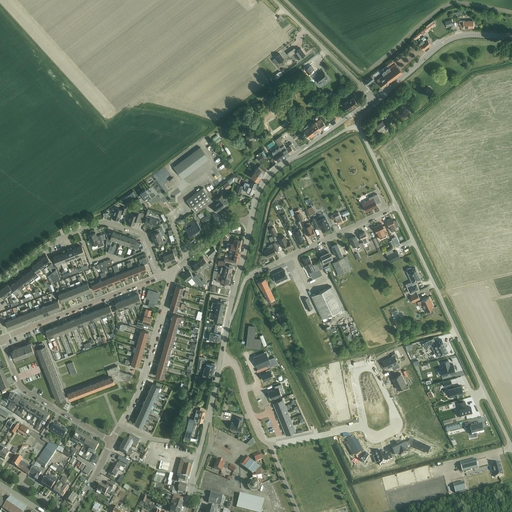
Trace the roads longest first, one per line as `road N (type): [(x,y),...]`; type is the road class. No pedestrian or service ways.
road 1 (residential): [(227,323),(247,276),(396,206)]
road 2 (residential): [(0,280),(42,247),(104,220),(143,234),(160,276)]
road 3 (unclassified): [(485,391),(396,206)]
road 4 (residential): [(111,441),(139,392),(172,272)]
road 5 (residential): [(0,339),(160,276)]
road 6 (residential): [(111,441),(20,388),(0,339)]
road 7 (tertiary): [(183,511),(220,358)]
road 8 (tertiary): [(389,86),(450,36),(511,35)]
road 9 (unclassified): [(373,97),(273,0)]
road 10 (residential): [(253,419),(270,445),(364,427)]
road 11 (residential): [(364,427),(375,438),(392,430),(395,418),(374,369),(362,366),(354,376)]
